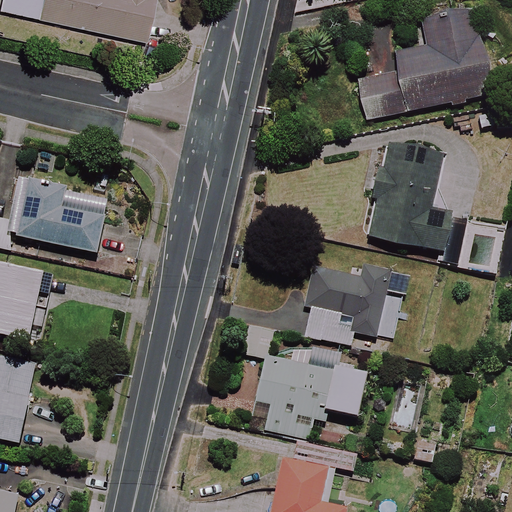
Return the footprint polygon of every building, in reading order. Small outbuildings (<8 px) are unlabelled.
[(0,0),(0,13),(143,44),(152,0),(0,0)] [(389,44),(384,18),(356,23),(367,80),(355,83),(363,124),(489,99),(472,13),(418,24),(421,38),(389,44)] [(439,158),(381,148),(365,242),(442,255),(449,218),(429,214),(439,158)] [(0,220),(0,251),(7,254),(10,239),(94,257),(102,220),(61,210),(65,191),(18,181),(9,222),(0,220)] [(51,279),(0,267),(0,338),(25,344),(29,327),(39,329),(51,279)] [(407,278),(362,269),(359,282),(312,271),(304,308),(309,309),(302,339),(349,349),(352,334),(392,343),(407,278)] [(308,368),(264,359),(254,403),(270,407),(264,433),(307,443),(311,422),(323,425),(325,414),(354,421),(363,377),(308,365),(308,368)] [(34,367),(0,360),(0,443),(18,447),(34,367)] [(351,434),(353,427),(326,421),(320,446),(360,456),(364,437),(351,434)] [(355,458),(296,445),(293,459),(282,457),(269,511),(343,511),(344,511),(326,507),(333,470),(351,474),(355,458)] [(12,511),(15,500),(0,496),(0,511),(12,511)]
